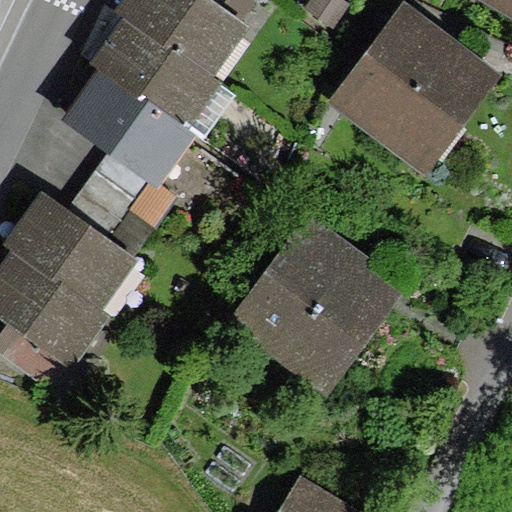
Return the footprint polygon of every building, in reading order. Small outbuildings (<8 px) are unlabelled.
[(124,0),(113,17),(120,22),(209,85),(213,79),(248,29),(235,19),(207,0),(124,0)] [(207,0),(235,19),(248,0),(207,0)] [(350,6),(340,0),(311,0),(304,10),(334,30),(350,6)] [(511,0),(463,0),(463,1),(511,28),(511,0)] [(504,77),(402,2),(327,103),(429,178),(504,77)] [(213,79),(209,85),(120,22),(88,67),(96,73),(185,136),(189,130),(221,85),(213,79)] [(189,130),(185,136),(96,73),(63,119),(107,150),(149,180),(163,190),(200,138),(189,130)] [(136,199),(149,180),(107,150),(94,169),(136,199)] [(127,212),(136,199),(94,169),(78,191),(121,221),(127,212)] [(127,212),(121,221),(78,191),(64,211),(132,259),(152,230),(127,212)] [(40,194),(2,248),(10,254),(99,317),(102,312),(137,263),(132,259),(64,211),(40,194)] [(409,288),(305,217),(227,328),(331,400),(409,288)] [(102,312),(99,317),(10,254),(0,268),(0,318),(8,324),(78,374),(115,321),(102,312)] [(0,353),(61,396),(78,374),(8,324),(0,334),(0,353)] [(360,511),(300,477),(279,511),(360,511)]
